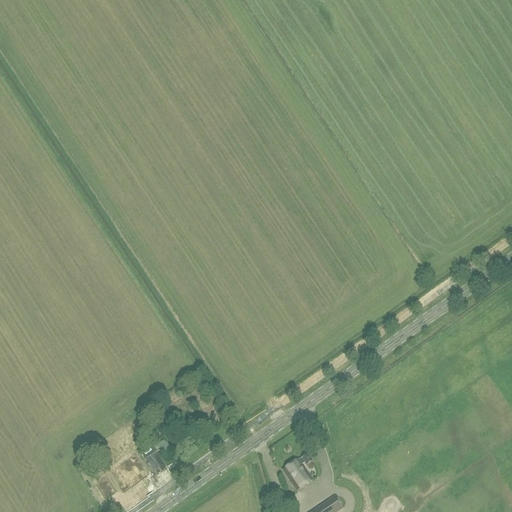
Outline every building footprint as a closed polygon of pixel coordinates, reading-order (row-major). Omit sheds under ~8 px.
[(113,454),(127,446),(123,438),(109,446),(113,454)] [(315,466),(307,454),(301,458),(299,460),(298,460),(282,470),(296,491),(312,480),(302,465),(304,463),(309,470),(315,466)] [(114,473),(124,486),(142,474),(132,460),(114,473)] [(113,491),(105,481),(104,479),(95,485),(104,498),(113,492),(113,491)] [(336,511),(343,508),(335,496),(310,511),(336,511)]
